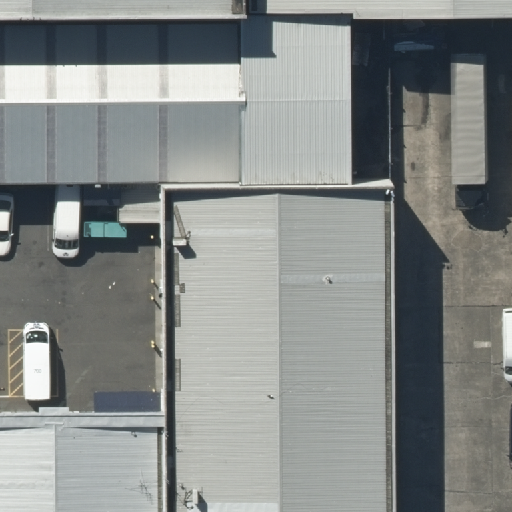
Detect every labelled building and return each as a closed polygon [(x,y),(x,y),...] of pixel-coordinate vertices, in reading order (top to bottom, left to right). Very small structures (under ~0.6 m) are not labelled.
[(0,0),(0,16),(248,0),(0,0)] [(248,0),(0,16),(0,174),(181,157),(213,125),(248,0)] [(369,157),(368,5),(248,0),(213,125),(369,157)] [(411,511),(412,157),(369,157),(213,125),(181,157),(179,391),(179,511),(411,511)] [(179,511),(179,391),(0,392),(0,511),(179,511)]
